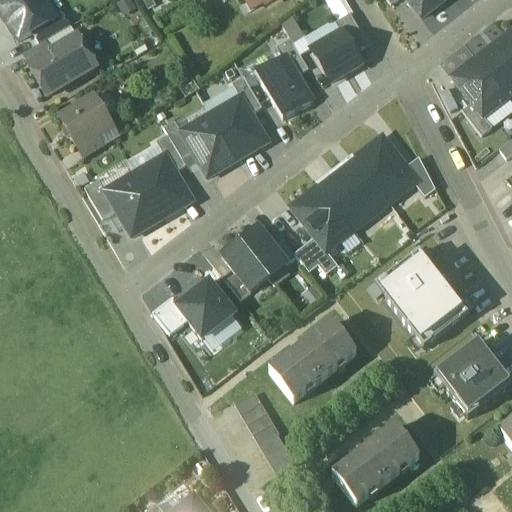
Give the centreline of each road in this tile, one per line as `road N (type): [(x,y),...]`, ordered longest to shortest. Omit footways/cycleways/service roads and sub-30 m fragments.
road 1 (residential): [(122,297),(407,76)]
road 2 (residential): [(250,511),(122,297)]
road 3 (residential): [(122,297),(0,92)]
road 4 (residential): [(407,76),(511,282)]
road 5 (residential): [(407,76),(503,0)]
